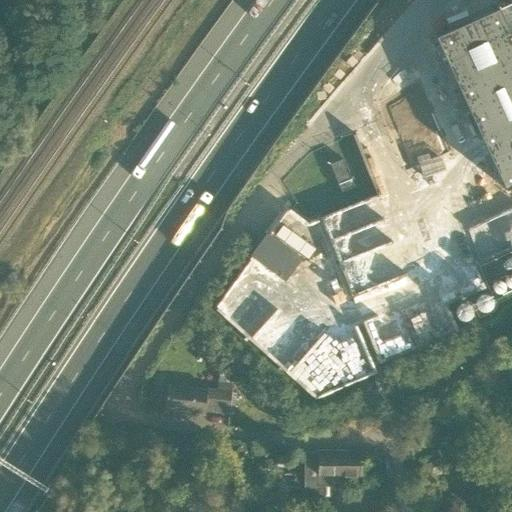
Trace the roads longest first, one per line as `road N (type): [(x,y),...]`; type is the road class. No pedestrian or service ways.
road 1 (motorway): [(0,493),(226,150),(336,0)]
road 2 (unclassified): [(431,0),(232,229),(114,406)]
road 3 (motorway): [(274,0),(157,159),(0,399)]
road 4 (residential): [(114,406),(224,434),(381,433)]
road 5 (residential): [(381,433),(511,339)]
